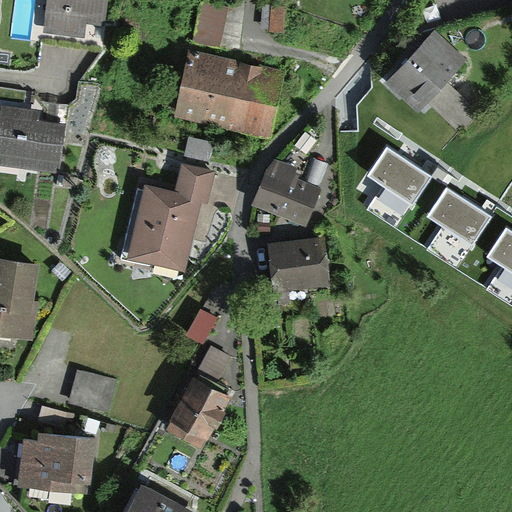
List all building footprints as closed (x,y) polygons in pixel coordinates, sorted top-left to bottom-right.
[(107,0),(46,0),(42,33),(84,38),(86,23),(90,24),(104,25),(107,0)] [(228,7),(201,1),(192,41),(219,47),(228,7)] [(285,5),(263,4),(261,29),(270,29),(269,33),(284,34),(285,5)] [(467,60),(434,30),(384,85),(400,100),(402,98),(418,113),(467,60)] [(286,71),(189,48),(174,117),(269,140),(286,71)] [(32,109),(1,105),(0,115),(0,165),(59,174),(66,124),(40,120),(41,110),(32,109)] [(189,136),(184,157),(209,163),(214,142),(189,136)] [(431,177),(387,147),(368,176),(412,205),(431,177)] [(328,164),(310,157),(301,180),(319,187),(328,164)] [(294,166),(275,158),(266,169),(251,206),(306,227),(321,188),(319,187),(301,180),(298,179),(299,176),(295,174),(298,168),(294,166)] [(182,163),(175,191),(180,192),(179,198),(202,203),(208,204),(216,171),(182,163)] [(175,191),(145,184),(144,190),(138,188),(121,260),(126,261),(127,259),(185,273),(193,239),(202,203),(179,198),(180,192),(175,191)] [(491,217),(447,188),(429,216),(472,245),(491,217)] [(511,232),(506,229),(488,257),(511,272),(511,232)] [(325,236),(268,242),(274,294),(331,287),(325,236)] [(0,337),(35,342),(41,300),(36,300),(41,263),(0,257),(0,337)] [(218,319),(201,309),(185,335),(202,345),(218,319)] [(211,345),(197,371),(218,383),(232,356),(211,345)] [(117,380),(78,369),(69,402),(108,412),(117,380)] [(200,375),(198,380),(219,391),(223,393),(225,388),(200,375)] [(198,380),(193,377),(170,420),(172,421),(166,431),(202,450),(230,397),(223,393),(219,391),(198,380)] [(74,414),(42,405),(38,421),(70,430),(74,414)] [(96,440),(37,433),(37,441),(24,439),(22,455),(18,487),(87,494),(88,484),(91,485),(96,440)] [(125,511),(192,511),(141,484),(125,511)]
